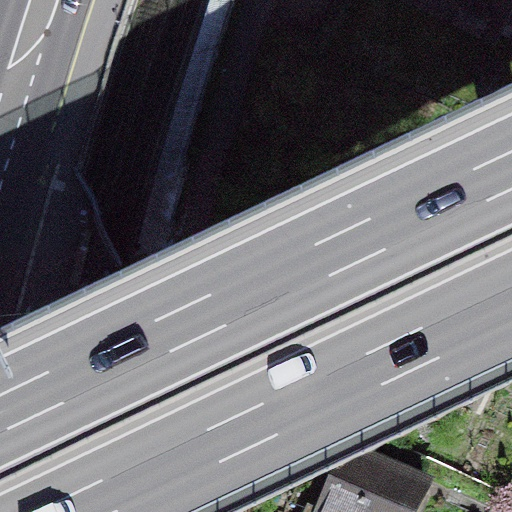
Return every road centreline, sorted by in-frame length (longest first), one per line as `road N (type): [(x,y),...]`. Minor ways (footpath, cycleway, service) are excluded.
road 1 (motorway): [(511,169),(0,413)]
road 2 (motorway): [(73,511),(511,302)]
road 3 (primary): [(0,140),(41,0)]
